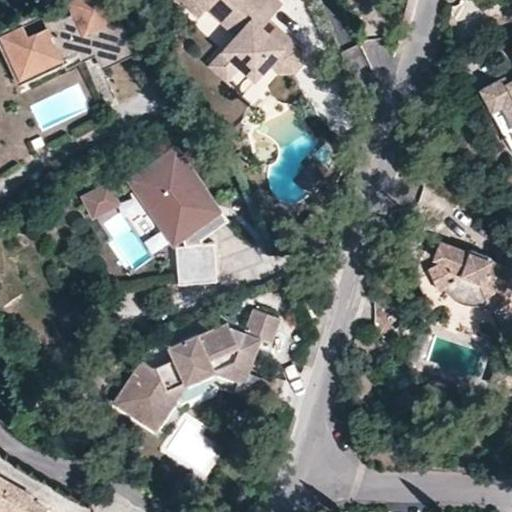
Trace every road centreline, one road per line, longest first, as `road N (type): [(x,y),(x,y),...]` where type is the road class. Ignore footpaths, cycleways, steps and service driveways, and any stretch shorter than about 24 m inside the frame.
road 1 (residential): [(293,478),(348,306),(428,0)]
road 2 (residential): [(293,478),(511,493)]
road 3 (residential): [(160,511),(121,485),(52,468),(0,433)]
road 4 (unknown): [(393,134),(328,0)]
